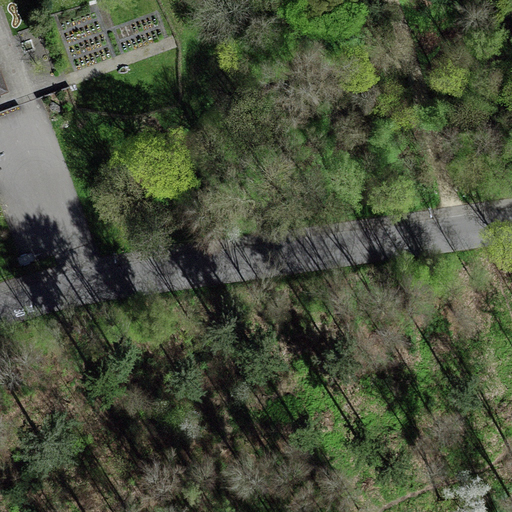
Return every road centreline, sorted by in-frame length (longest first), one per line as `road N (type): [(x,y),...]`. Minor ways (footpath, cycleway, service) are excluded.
road 1 (residential): [(511,223),(87,284),(0,310)]
road 2 (track): [(453,232),(392,0)]
